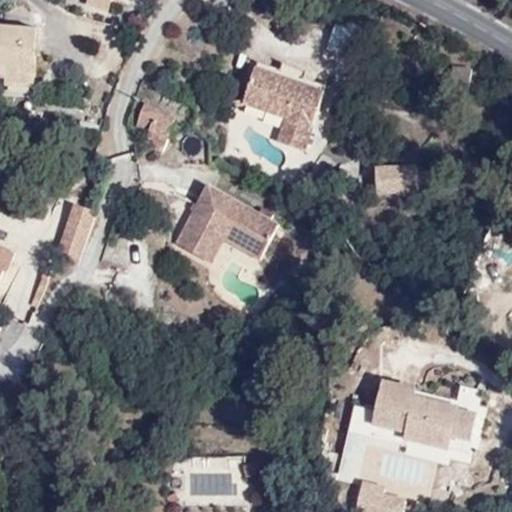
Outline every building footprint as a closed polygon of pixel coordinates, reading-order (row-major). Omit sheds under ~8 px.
[(52,0),(68,6),(90,16),(96,0),(52,0)] [(90,16),(68,6),(65,16),(85,26),(90,16)] [(335,16),(326,48),(343,53),(352,20),(335,16)] [(0,93),(19,93),(16,46),(0,46),(0,93)] [(233,67),(301,87),(303,80),(282,75),(284,66),(258,59),(256,67),(235,59),(233,67)] [(285,146),(301,87),(233,67),(223,100),(266,114),(259,139),(285,146)] [(473,74),(453,67),(447,87),(468,92),(473,74)] [(0,102),(19,103),(19,93),(0,93),(0,102)] [(116,129),(128,133),(136,112),(123,108),(116,129)] [(136,112),(128,133),(123,147),(144,154),(154,119),(136,112)] [(375,162),(376,192),(418,190),(417,160),(375,162)] [(205,224),(252,247),(265,219),(192,185),(163,245),(189,258),(205,224)] [(80,218),(59,211),(44,265),(64,271),(80,218)] [(82,218),(80,218),(64,271),(65,271),(82,218)] [(248,254),(252,247),(205,224),(189,258),(197,261),(209,235),(248,254)] [(454,424),(388,402),(374,445),(447,471),(459,434),(451,432),(454,424)]
